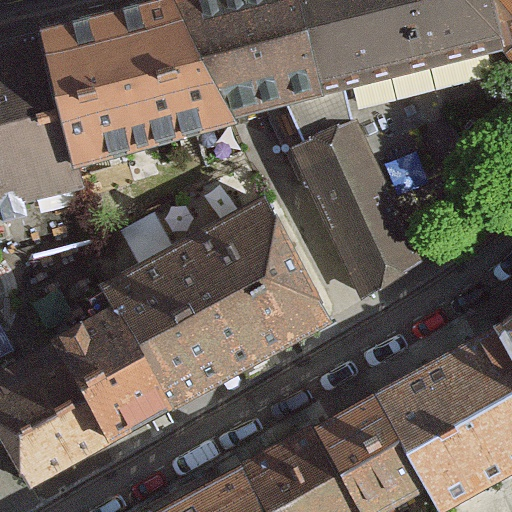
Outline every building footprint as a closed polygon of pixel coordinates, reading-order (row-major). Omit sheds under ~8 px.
[(196,0),(181,4),(217,137),(324,108),(294,0),(196,0)] [(490,0),(294,0),(324,108),(500,36),(490,0)] [(511,63),(511,0),(491,0),(500,36),(504,54),(511,63)] [(181,4),(29,45),(65,178),(217,137),(181,4)] [(29,45),(0,53),(0,195),(26,189),(65,178),(29,45)] [(349,124),(287,154),(353,290),(414,260),(349,124)] [(324,317),(253,201),(101,293),(172,409),(324,317)] [(100,455),(172,409),(101,293),(84,305),(30,343),(100,455)] [(511,317),(497,330),(511,357),(511,317)] [(511,357),(497,330),(380,394),(428,483),(440,510),(511,470),(511,357)] [(0,453),(26,497),(100,455),(30,343),(0,363),(0,453)] [(380,394),(316,429),(364,511),(375,511),(428,483),(380,394)] [(364,511),(316,429),(245,468),(269,511),(364,511)] [(269,511),(245,468),(166,511),(269,511)]
